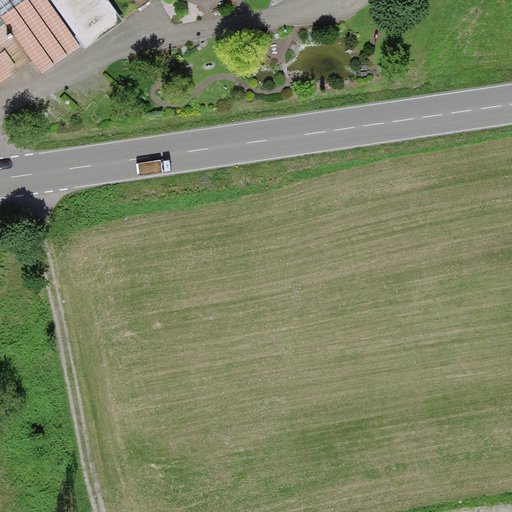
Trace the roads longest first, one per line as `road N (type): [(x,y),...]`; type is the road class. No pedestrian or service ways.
road 1 (residential): [(511,356),(90,461),(0,474)]
road 2 (primary): [(511,102),(25,175)]
road 3 (track): [(100,511),(25,175)]
